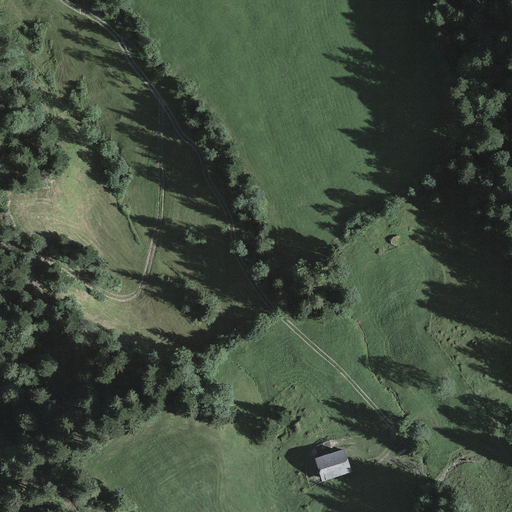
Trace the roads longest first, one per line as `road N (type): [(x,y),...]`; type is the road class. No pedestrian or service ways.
road 1 (track): [(171,124),(210,180),(253,278),(398,430),(393,457),(346,489)]
road 2 (track): [(64,0),(113,30),(171,124),(168,218),(150,295)]
